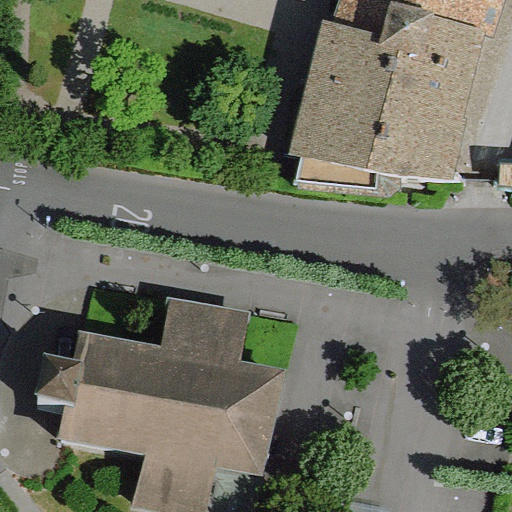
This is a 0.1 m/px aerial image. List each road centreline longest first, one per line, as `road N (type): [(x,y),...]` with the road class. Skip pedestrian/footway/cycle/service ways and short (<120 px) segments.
road 1 (residential): [(0,196),(511,241)]
road 2 (unknown): [(458,242),(511,96)]
